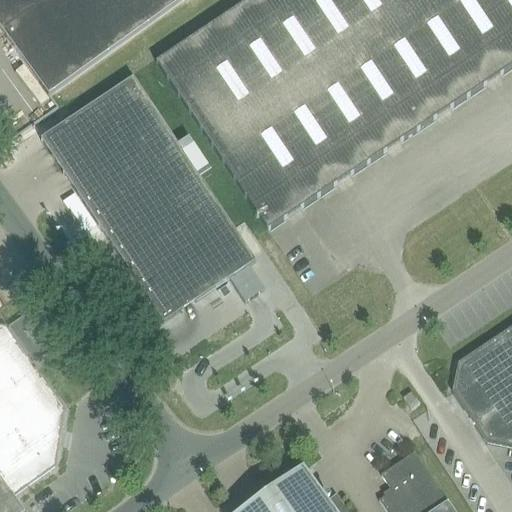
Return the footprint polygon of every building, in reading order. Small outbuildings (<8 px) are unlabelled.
[(0,0),(0,31),(48,99),(185,0),(0,0)] [(267,233),(511,70),(511,0),(253,0),(156,66),(267,233)] [(238,277),(255,265),(133,82),(40,143),(69,186),(163,327),(185,312),(238,277)] [(0,511),(21,511),(12,499),(54,469),(63,412),(5,331),(0,329),(0,511)] [(511,330),(457,367),(452,395),(486,446),(511,450),(511,330)] [(410,413),(419,407),(411,395),(403,401),(410,413)] [(451,511),(413,456),(380,478),(391,495),(378,503),(383,511),(451,511)] [(345,511),(336,498),(327,505),(303,471),(245,511),(233,511),(229,506),(220,511),(345,511)]
